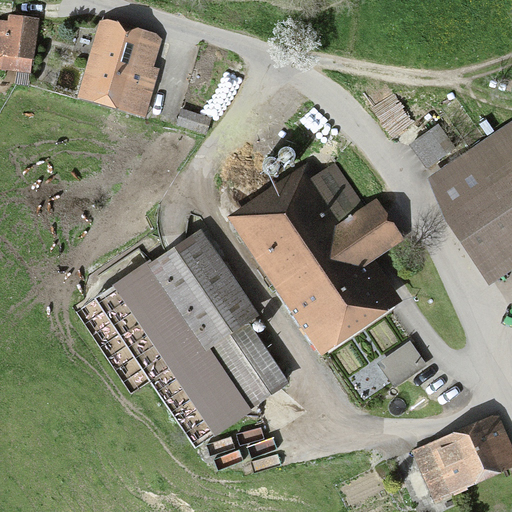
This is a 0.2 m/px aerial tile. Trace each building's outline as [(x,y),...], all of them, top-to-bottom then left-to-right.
[(30,59),(35,20),(12,17),(11,22),(0,20),(0,65),(8,66),(9,56),(30,59)] [(138,106),(158,43),(111,28),(90,91),(138,106)] [(314,103),(297,121),(337,158),(354,140),(314,103)] [(177,127),(204,136),(209,121),(182,112),(177,127)] [(439,122),(413,142),(431,166),(457,146),(439,122)] [(511,136),(439,185),(450,217),(451,218),(489,275),(511,259),(511,136)] [(237,231),(314,345),(382,299),(359,265),(398,238),(377,206),(369,213),(335,166),(305,186),(237,231)] [(201,238),(156,267),(152,260),(117,283),(172,366),(149,381),(194,451),(244,418),(241,413),(280,388),(239,326),(252,317),(201,238)] [(409,344),(380,364),(395,385),(423,365),(409,344)] [(451,486),(511,458),(511,443),(503,424),(436,453),(432,444),(416,451),(438,500),(454,493),(451,486)]
